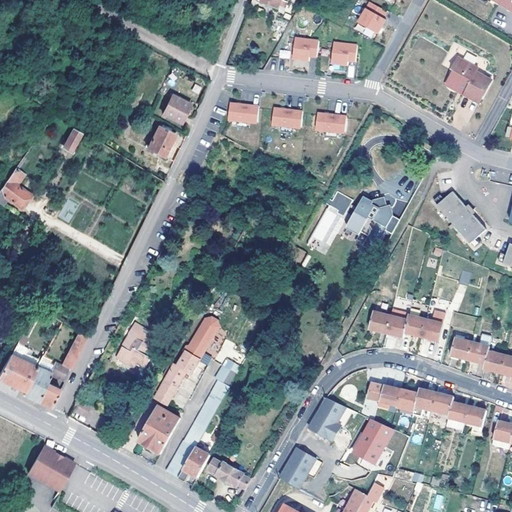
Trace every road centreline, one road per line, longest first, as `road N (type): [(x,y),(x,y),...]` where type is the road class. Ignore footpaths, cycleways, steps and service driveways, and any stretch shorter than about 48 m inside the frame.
road 1 (residential): [(219,75),(52,427)]
road 2 (residential): [(250,511),(316,396),(353,365),(400,363),(511,402)]
road 3 (secondary): [(199,511),(52,427)]
road 4 (residential): [(367,93),(511,163)]
road 5 (residential): [(367,93),(219,75)]
